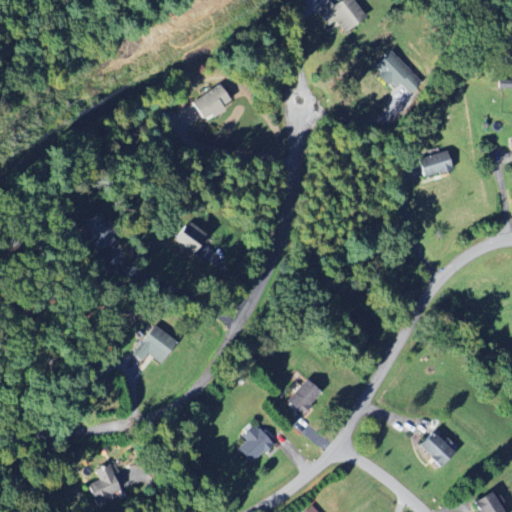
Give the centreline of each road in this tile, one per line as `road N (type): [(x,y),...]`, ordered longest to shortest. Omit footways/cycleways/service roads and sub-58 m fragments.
road 1 (residential): [(0,444),(148,416),(191,390),(237,326),(285,222),(299,108)]
road 2 (residential): [(244,511),(325,451),(438,263),(511,236)]
